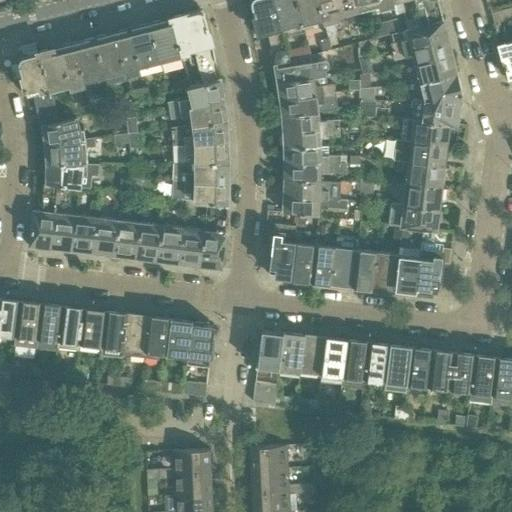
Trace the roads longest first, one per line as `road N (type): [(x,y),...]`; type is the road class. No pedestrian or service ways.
road 1 (residential): [(241,298),(252,154),(222,0)]
road 2 (residential): [(480,311),(453,323),(241,298)]
road 3 (residential): [(241,298),(8,268)]
road 4 (residential): [(480,311),(505,107)]
road 5 (residential): [(8,268),(15,183),(0,92)]
